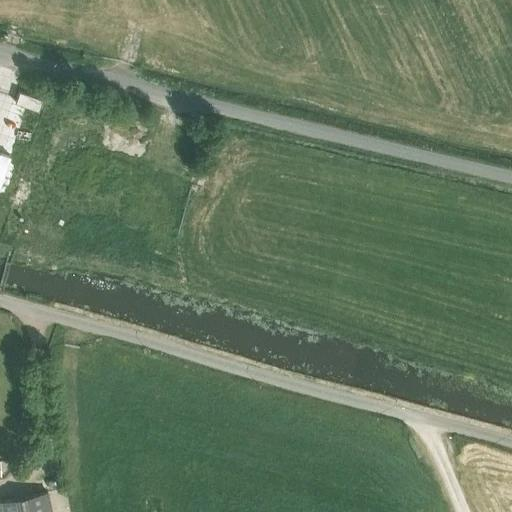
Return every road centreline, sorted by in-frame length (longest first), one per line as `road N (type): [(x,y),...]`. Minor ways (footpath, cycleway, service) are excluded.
road 1 (unclassified): [(0,302),(511,443)]
road 2 (unclassified): [(0,50),(511,176)]
road 3 (track): [(82,511),(71,322)]
